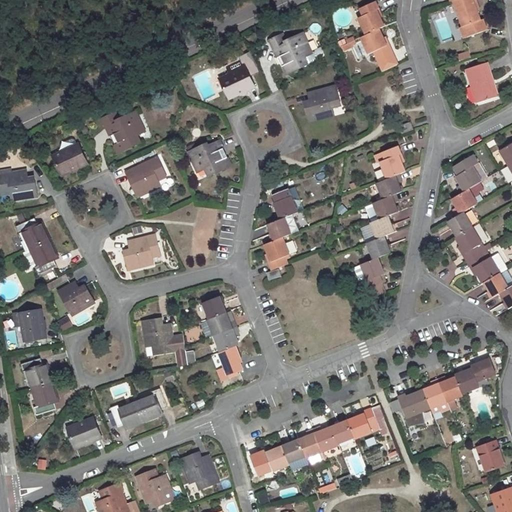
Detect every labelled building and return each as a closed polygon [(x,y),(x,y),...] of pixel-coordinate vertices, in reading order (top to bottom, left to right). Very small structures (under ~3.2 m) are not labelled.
[(458,0),(453,2),(463,28),(460,29),(465,39),(487,31),(484,20),(480,21),(476,10),(474,3),(477,2),(476,0),(458,0)] [(380,18),(377,11),(380,10),(376,2),(360,9),(364,17),(359,19),(367,36),(379,30),(384,28),(380,18)] [(367,36),(361,38),(370,55),(374,53),(383,72),(398,65),(392,53),(393,52),(390,46),(387,47),(384,40),(379,30),(367,36)] [(270,41),(278,59),(280,63),(286,75),(315,61),(316,59),(317,57),(315,52),(312,53),(304,34),(287,42),(284,35),(270,41)] [(350,43),(343,46),(344,50),(357,44),(355,41),(350,43)] [(459,62),(470,58),(467,51),(456,55),(459,62)] [(246,55),(255,75),(261,72),(252,52),(246,55)] [(231,75),(221,80),(230,99),(239,94),(239,92),(246,89),(247,91),(255,88),(243,62),(228,69),(231,75)] [(496,98),(490,81),(494,80),(488,63),(467,70),(478,104),(496,98)] [(494,80),(490,81),(496,98),(499,96),(494,80)] [(335,87),(314,93),(316,101),(312,102),(305,104),(310,121),(320,118),(321,120),(334,117),(332,108),(341,107),(335,87)] [(140,144),(136,136),(146,132),(137,113),(120,120),(117,114),(103,120),(111,137),(116,135),(118,140),(113,142),(115,146),(117,145),(121,152),(140,144)] [(411,122),(399,127),(402,135),(414,130),(411,122)] [(222,157),(220,152),(225,150),(221,142),(208,148),(206,145),(189,153),(198,172),(207,168),(210,175),(230,167),(226,159),(228,159),(227,154),(222,157)] [(511,144),(501,151),(510,166),(511,164),(511,144)] [(78,145),(53,156),(63,176),(73,171),(80,168),(87,164),(78,145)] [(403,164),(399,155),(402,154),(399,146),(383,153),(385,160),(380,162),(387,180),(399,175),(406,173),(403,164)] [(383,153),(375,156),(378,163),(380,162),(385,160),(383,153)] [(483,182),(474,166),(479,164),(474,155),(453,167),(459,176),(456,177),(461,185),(457,187),(462,194),(480,183),(483,182)] [(159,159),(128,173),(139,197),(161,186),(158,180),(167,176),(159,159)] [(507,183),(511,181),(511,178),(508,168),(502,170),(507,183)] [(324,171),(313,176),(317,184),(328,179),(324,171)] [(28,200),(28,198),(39,196),(35,178),(29,179),(25,180),(23,172),(1,176),(4,196),(13,194),(14,202),(28,200)] [(402,192),(398,183),(402,182),(399,175),(387,180),(377,184),(383,200),(396,195),(402,192)] [(358,181),(351,184),(353,190),(360,187),(358,181)] [(479,204),(475,196),(479,193),(484,191),(480,183),(462,194),(452,200),(457,208),(453,210),(457,217),(465,212),(479,204)] [(298,213),(292,198),(298,196),(295,188),(274,196),(276,203),(274,204),(281,220),(293,215),(298,213)] [(479,193),(475,196),(479,204),(484,201),(479,193)] [(399,213),(395,203),(399,202),(396,195),(383,200),(366,206),(372,223),(389,217),(399,213)] [(457,217),(448,223),(457,238),(475,228),(465,212),(457,217)] [(281,220),(268,225),(274,242),(284,238),(300,232),(293,215),(281,220)] [(372,223),(371,224),(377,240),(385,237),(395,233),(389,217),(372,223)] [(25,251),(49,240),(42,224),(38,225),(35,219),(16,227),(23,241),(21,242),(25,251)] [(482,253),(478,246),(484,243),(475,228),(457,238),(456,239),(460,246),(465,254),(462,256),(466,263),(482,253)] [(131,250),(124,252),(129,270),(153,264),(151,258),(160,255),(156,236),(150,238),(145,239),(133,242),(135,250),(131,250)] [(377,240),(368,243),(374,260),(378,258),(391,253),(385,237),(377,240)] [(274,242),(265,245),(268,254),(272,263),(269,264),(272,271),(279,268),(288,265),(286,257),(291,256),(284,238),(274,242)] [(57,267),(53,260),(57,258),(49,240),(25,251),(26,254),(25,254),(32,270),(35,268),(38,275),(40,274),(52,269),(57,267)] [(484,243),(478,246),(482,253),(488,250),(484,243)] [(482,253),(466,263),(470,270),(473,269),(478,276),(482,285),(485,283),(501,274),(492,257),(487,261),(482,253)] [(374,260),(361,265),(354,268),(360,282),(367,279),(373,293),(369,295),(371,299),(385,293),(381,284),(385,283),(383,275),(384,274),(378,258),(374,260)] [(272,271),(267,273),(269,281),(282,276),(279,268),(272,271)] [(501,274),(485,283),(494,298),(502,294),(511,287),(511,278),(507,270),(501,274)] [(47,291),(67,282),(65,276),(45,285),(47,291)] [(71,285),(59,291),(73,315),(85,308),(85,307),(93,302),(84,286),(79,289),(75,292),(71,285)] [(511,287),(502,294),(510,309),(511,308),(511,287)] [(220,297),(203,303),(209,320),(227,313),(220,297)] [(31,313),(20,314),(22,325),(25,341),(46,338),(45,329),(43,321),(42,311),(39,311),(31,313)] [(20,312),(13,314),(15,327),(22,325),(20,314),(20,312)] [(209,320),(207,320),(214,336),(236,327),(234,321),(230,322),(227,313),(209,320)] [(72,326),(67,317),(57,323),(62,331),(72,326)] [(162,319),(144,322),(147,347),(154,346),(155,354),(174,352),(177,367),(187,366),(183,336),(172,337),(171,329),(163,330),(163,326),(162,319)] [(239,345),(235,336),(239,335),(236,327),(214,336),(220,352),(236,346),(239,345)] [(244,372),(240,363),(243,362),(236,346),(220,352),(218,353),(228,378),(244,372)] [(41,358),(22,364),(24,372),(28,370),(33,388),(52,382),(47,365),(43,366),(41,358)] [(491,359),(472,366),(473,369),(465,372),(456,375),(456,377),(463,394),(480,387),(478,382),(497,375),(491,359)] [(174,380),(171,373),(165,376),(168,382),(174,380)] [(458,409),(455,400),(464,396),(463,394),(456,377),(447,381),(446,377),(438,380),(450,410),(451,412),(458,409)] [(431,409),(433,413),(441,410),(442,413),(450,410),(438,380),(431,383),(432,387),(424,390),(431,409)] [(56,409),(54,401),(57,400),(52,382),(33,388),(38,405),(35,407),(37,414),(56,409)] [(161,414),(160,411),(168,408),(160,389),(153,392),(154,395),(136,402),(144,421),(161,414)] [(406,394),(398,397),(406,418),(431,409),(424,390),(414,393),(407,396),(406,394)] [(396,399),(389,402),(394,412),(401,409),(396,399)] [(118,405),(111,408),(118,427),(125,424),(126,428),(144,421),(136,402),(119,408),(118,405)] [(372,409),(364,412),(365,414),(357,418),(348,421),(355,439),(380,430),(372,409)] [(93,419),(68,429),(75,448),(86,445),(93,441),(101,438),(93,419)] [(348,421),(332,428),(339,445),(355,439),(348,421)] [(321,427),(314,430),(323,454),(340,447),(339,445),(332,428),(323,431),(321,427)] [(314,430),(307,433),(308,437),(300,440),(306,458),(307,460),(323,454),(314,430)] [(300,440),(283,447),(290,464),(306,458),(300,440)] [(496,441),(478,448),(487,474),(505,467),(496,441)] [(265,451),(257,454),(264,470),(271,467),(273,473),(290,466),(290,464),(283,447),(274,450),(265,454),(265,451)] [(395,451),(387,453),(390,461),(398,458),(395,451)] [(199,454),(181,461),(191,485),(197,482),(201,490),(219,483),(210,462),(203,464),(201,461),(199,454)] [(38,459),(36,469),(45,471),(47,461),(38,459)] [(462,473),(469,472),(467,463),(461,464),(462,473)] [(174,500),(170,490),(172,490),(167,477),(159,480),(156,472),(138,479),(146,499),(153,496),(155,500),(157,507),(174,500)] [(278,481),(266,484),(268,492),(280,489),(278,481)] [(105,502),(97,505),(100,511),(121,511),(128,508),(119,485),(101,492),(105,502)] [(511,511),(511,488),(493,496),(498,511),(511,511)]
